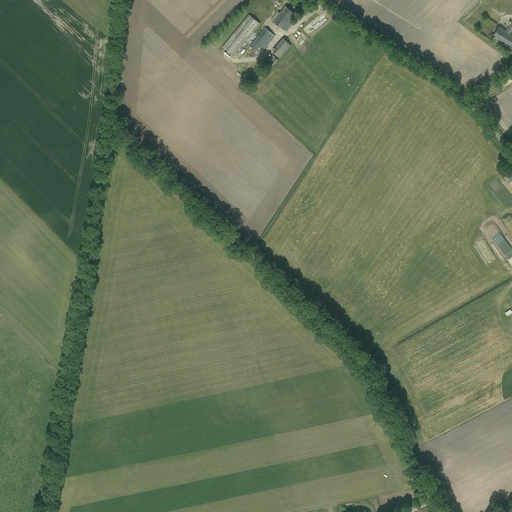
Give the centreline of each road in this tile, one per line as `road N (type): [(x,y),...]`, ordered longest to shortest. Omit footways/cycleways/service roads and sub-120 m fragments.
road 1 (track): [(109,127),(366,365),(438,511)]
road 2 (track): [(45,511),(109,127)]
road 3 (unclassified): [(511,149),(453,83),(319,0)]
road 4 (track): [(109,127),(122,0)]
